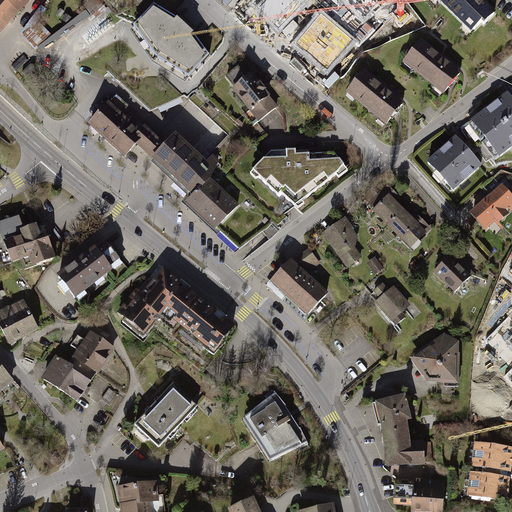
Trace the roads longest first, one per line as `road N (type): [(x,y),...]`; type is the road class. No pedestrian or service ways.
road 1 (tertiary): [(369,511),(320,400),(223,296)]
road 2 (residential): [(389,159),(199,0)]
road 3 (tertiary): [(223,296),(48,155)]
road 4 (residential): [(389,159),(223,296)]
road 5 (residential): [(511,66),(389,159)]
road 6 (residential): [(0,347),(87,467)]
